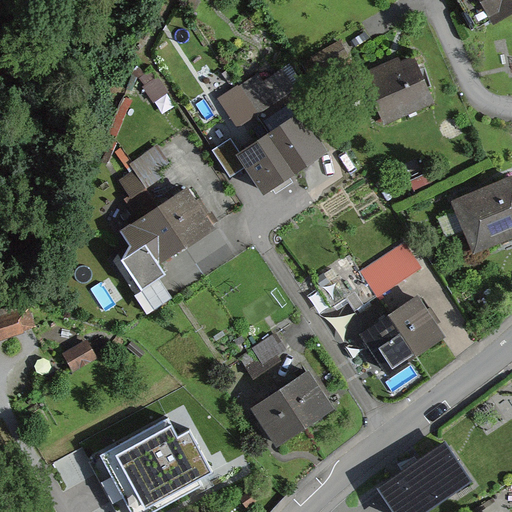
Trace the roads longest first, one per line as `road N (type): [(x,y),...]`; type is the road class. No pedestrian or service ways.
road 1 (residential): [(303,511),(511,345)]
road 2 (residential): [(0,399),(64,511)]
